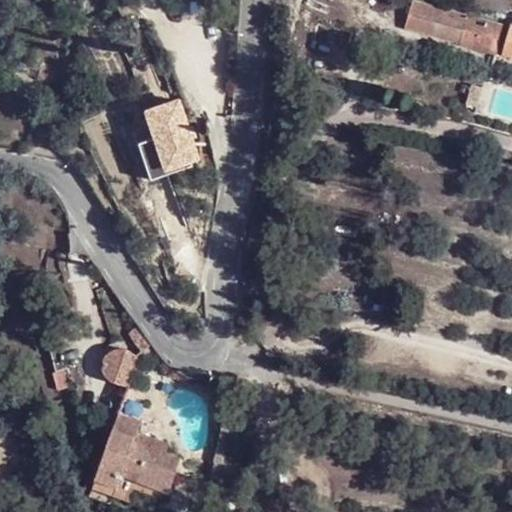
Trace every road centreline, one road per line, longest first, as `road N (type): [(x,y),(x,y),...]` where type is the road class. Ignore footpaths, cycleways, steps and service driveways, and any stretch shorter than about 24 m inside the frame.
road 1 (residential): [(255,0),(211,346),(203,357),(178,351),(145,310),(49,164),(0,160)]
road 2 (track): [(258,372),(268,446),(283,461),(326,474),(318,511)]
